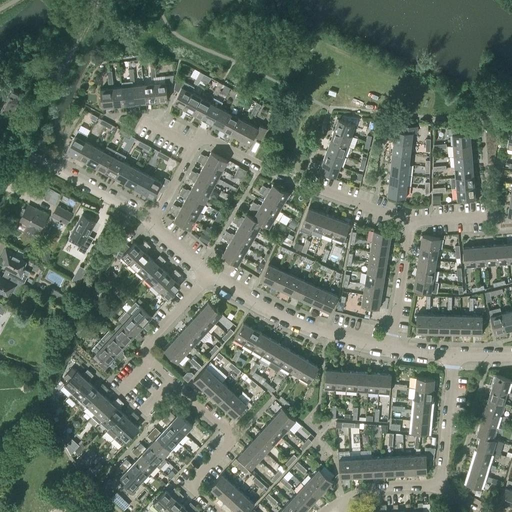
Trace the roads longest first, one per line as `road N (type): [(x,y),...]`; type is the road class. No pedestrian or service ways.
road 1 (residential): [(217,511),(189,487),(234,439),(141,351),(211,274)]
road 2 (residential): [(410,222),(260,167),(203,136),(194,147)]
road 3 (residential): [(391,347),(294,318),(211,274)]
road 4 (residential): [(151,223),(19,149)]
road 5 (residential): [(440,488),(453,354)]
road 6 (residential): [(391,347),(410,222)]
